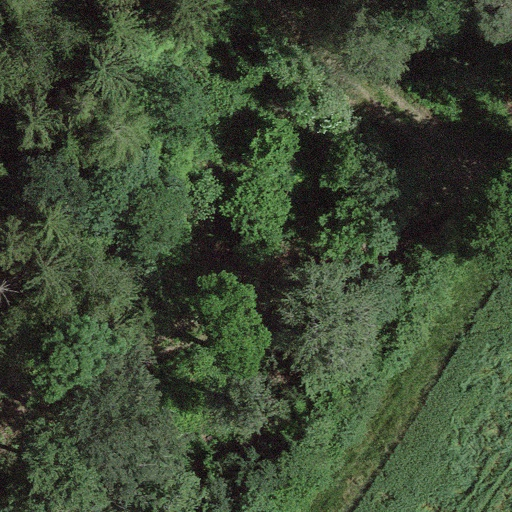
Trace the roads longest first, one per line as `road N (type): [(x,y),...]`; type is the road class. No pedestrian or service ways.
road 1 (track): [(301,511),(497,190)]
road 2 (track): [(511,193),(317,112),(208,0)]
